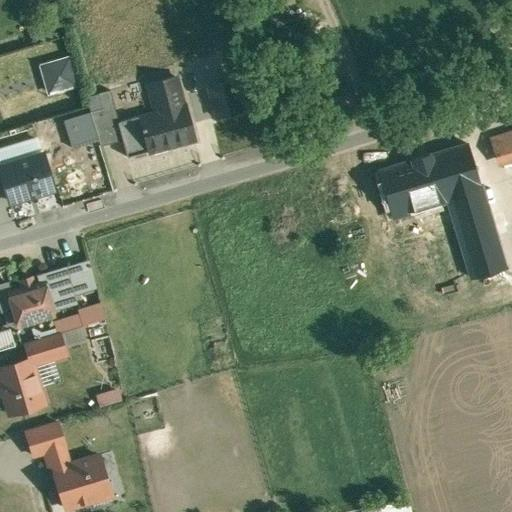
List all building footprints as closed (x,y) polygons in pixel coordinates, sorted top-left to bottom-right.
[(283,7),(281,0),(261,0),(266,12),(283,7)] [(71,54),(42,63),(50,94),(80,85),(71,54)] [(239,113),(236,75),(209,77),(212,115),(239,113)] [(119,121),(118,121),(123,140),(128,157),(194,139),(177,77),(148,85),(153,102),(157,101),(160,110),(119,121)] [(111,90),(99,93),(103,108),(90,111),(101,145),(123,140),(118,121),(119,121),(111,90)] [(82,119),(63,126),(70,144),(88,137),(82,119)] [(39,127),(42,137),(62,132),(59,122),(39,127)] [(511,131),(500,135),(506,152),(511,149),(511,131)] [(500,135),(490,138),(495,155),(506,152),(500,135)] [(469,144),(379,171),(393,216),(448,200),(450,199),(449,195),(480,185),(481,184),(469,144)] [(1,166),(0,166),(0,168),(8,194),(10,202),(52,189),(42,154),(1,166)] [(480,185),(449,195),(450,199),(448,200),(473,277),(505,268),(480,185)] [(426,237),(412,241),(420,266),(434,262),(426,237)] [(61,268),(50,272),(56,293),(67,290),(61,268)] [(40,283),(10,293),(10,294),(15,309),(14,309),(12,313),(14,322),(18,324),(19,324),(20,325),(54,315),(53,313),(48,297),(69,292),(68,290),(67,290),(56,293),(50,272),(38,275),(40,283)] [(100,302),(77,308),(81,325),(104,319),(100,302)] [(7,329),(0,330),(0,348),(11,346),(7,329)] [(60,332),(25,343),(30,359),(32,358),(34,365),(67,355),(60,332)] [(30,359),(0,367),(0,384),(2,384),(11,413),(45,403),(34,365),(32,358),(30,359)] [(118,387),(96,393),(99,407),(122,401),(118,387)] [(58,421),(27,430),(35,455),(50,451),(65,446),(58,421)] [(70,463),(65,446),(50,451),(56,468),(55,468),(67,508),(92,500),(90,494),(109,488),(106,476),(106,475),(105,473),(109,471),(112,468),(109,460),(105,458),(101,459),(100,455),(70,463)] [(410,511),(408,501),(367,509),(367,511),(410,511)]
